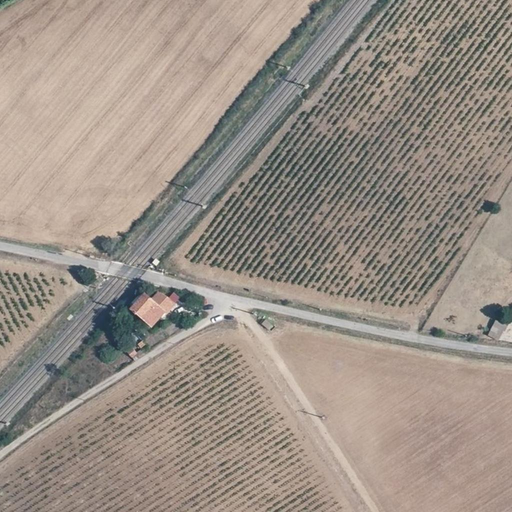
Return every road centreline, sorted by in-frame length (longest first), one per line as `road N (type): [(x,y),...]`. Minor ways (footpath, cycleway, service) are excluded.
road 1 (unclassified): [(233,300),(511,352)]
road 2 (unclassified): [(0,454),(233,300)]
road 3 (track): [(233,300),(375,511)]
road 4 (unclassified): [(0,246),(233,300)]
